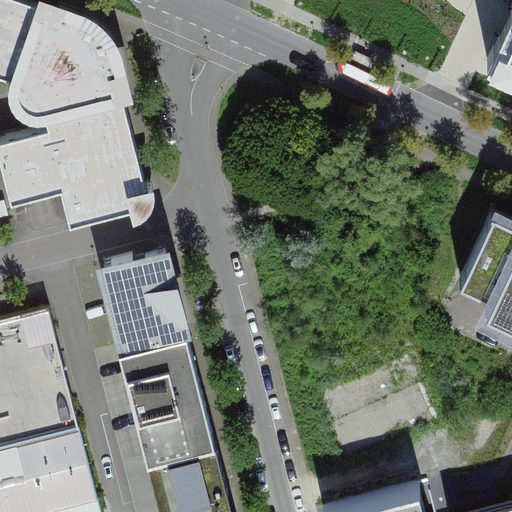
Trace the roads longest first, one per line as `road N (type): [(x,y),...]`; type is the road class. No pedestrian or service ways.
road 1 (residential): [(511,154),(218,15)]
road 2 (residential): [(218,209),(295,511)]
road 3 (unclassified): [(58,247),(122,511)]
road 4 (residential): [(218,15),(193,101),(218,209)]
road 5 (residential): [(58,247),(218,209)]
